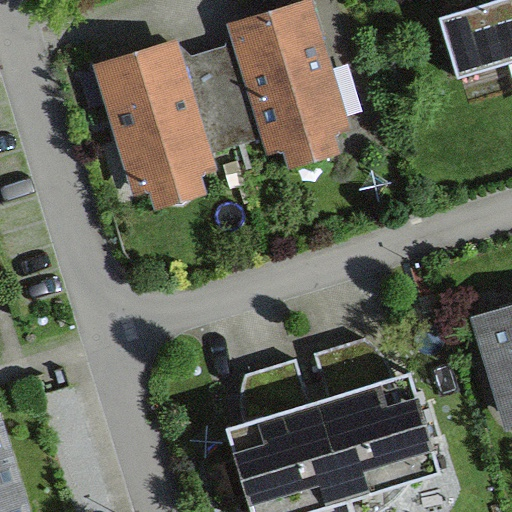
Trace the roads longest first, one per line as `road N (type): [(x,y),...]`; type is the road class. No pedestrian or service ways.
road 1 (residential): [(105,337),(511,215)]
road 2 (residential): [(5,0),(105,337)]
road 3 (residential): [(105,337),(160,511)]
